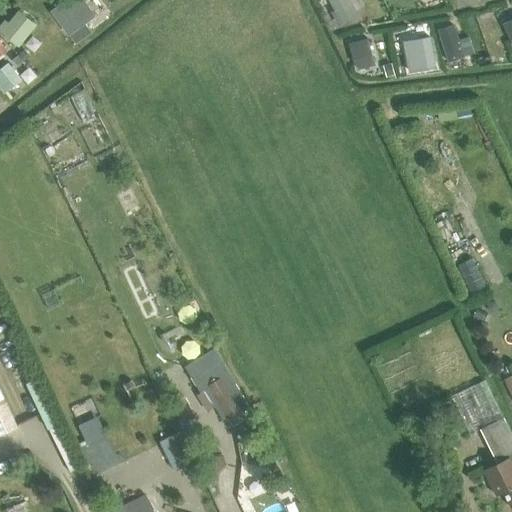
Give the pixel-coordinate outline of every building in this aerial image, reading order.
[(87,0),(68,0),(53,11),(71,34),(98,13),(87,0)] [(329,0),(342,23),(357,16),(348,0),(329,0)] [(0,26),(0,30),(18,45),(35,25),(19,12),(8,23),(5,21),(0,26)] [(444,62),(463,56),(454,26),(439,30),(445,50),(441,51),(444,62)] [(434,66),(430,37),(404,42),(409,71),(434,66)] [(358,69),(374,64),(367,38),(351,43),(356,63),(358,69)] [(24,49),(19,55),(24,61),(30,55),(24,49)] [(18,55),(13,60),(18,66),(23,61),(18,55)] [(0,86),(4,92),(19,79),(7,64),(0,70),(0,86)] [(391,66),(384,68),(387,79),(394,76),(391,66)] [(73,94),(84,120),(96,115),(84,88),(73,94)] [(63,159),(68,173),(91,165),(86,151),(63,159)] [(491,303),(488,306),(488,310),(491,313),(495,313),(498,310),(498,306),(495,303),(491,303)] [(476,310),(473,317),(483,322),(487,315),(476,310)] [(224,421),(249,405),(214,348),(185,367),(200,393),(204,390),(224,421)] [(511,396),(511,375),(503,380),(511,396)] [(0,435),(18,427),(0,388),(0,435)] [(173,400),(185,423),(196,417),(184,394),(173,400)] [(511,511),(511,509),(511,465),(509,458),(511,456),(511,436),(503,418),(479,429),(497,466),(483,472),(495,496),(502,493),(511,511)] [(161,439),(175,467),(193,459),(179,430),(161,439)] [(212,454),(206,461),(209,470),(207,483),(216,485),(219,472),(225,465),(221,456),(212,454)] [(29,511),(20,491),(0,499),(0,503),(3,511),(29,511)] [(154,511),(146,494),(121,505),(124,511),(154,511)]
